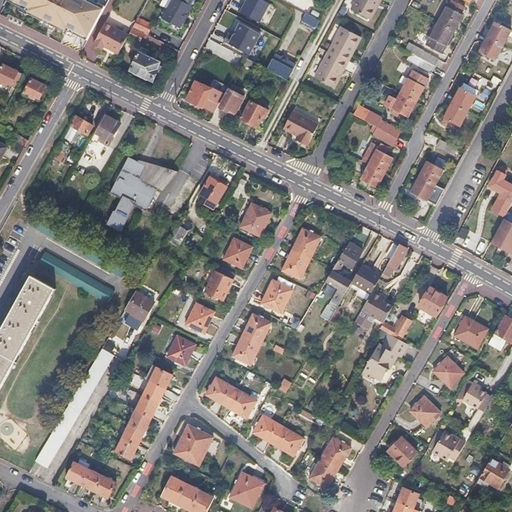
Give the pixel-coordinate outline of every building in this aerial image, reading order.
[(84,31),(88,34),(102,8),(89,0),(88,0),(15,0),(27,5),(23,13),(64,30),(67,25),(75,29),(80,32),(81,30),(84,31)] [(182,0),(165,0),(157,17),(180,29),(184,21),(186,22),(189,15),(187,14),(192,5),(182,0)] [(246,0),(244,5),(241,4),(238,11),(259,23),(269,4),(261,0),(246,0)] [(379,0),(355,0),(351,8),(370,18),(376,7),(379,0)] [(462,16),(447,8),(426,46),(441,54),(448,43),(458,24),(462,16)] [(319,22),(305,14),(302,20),(316,28),(319,22)] [(145,33),(148,34),(150,30),(153,26),(138,18),(133,27),(145,33)] [(511,31),(495,22),(491,30),(483,45),(479,53),(495,61),(511,31)] [(129,35),(106,23),(94,46),(98,48),(103,50),(104,47),(118,54),(127,37),(129,35)] [(227,33),(223,41),(249,55),(260,34),(239,23),(232,36),(227,33)] [(360,36),(358,35),(341,26),(328,52),(347,62),(354,48),(360,36)] [(145,33),(133,27),(129,35),(140,41),(142,37),(145,33)] [(405,50),(412,54),(435,66),(439,60),(409,44),(405,50)] [(162,59),(139,49),(130,69),(153,79),(162,59)] [(315,77),(334,86),(340,74),(347,62),(328,52),(315,77)] [(412,54),(408,61),(431,73),(435,66),(412,54)] [(281,60),(274,56),(266,70),(288,82),(296,67),(286,62),(285,64),(281,61),(281,60)] [(245,58),(243,58),(239,65),(245,68),(246,66),(253,69),(255,64),(248,60),(245,58)] [(14,68),(5,63),(0,71),(0,80),(7,85),(8,82),(17,87),(24,73),(14,68)] [(428,79),(413,71),(392,109),(407,117),(411,110),(422,90),(428,79)] [(491,81),(497,85),(501,79),(494,75),(491,81)] [(39,81),(31,77),(23,92),(33,98),(35,95),(40,98),(46,85),(39,81)] [(210,89),(195,81),(186,99),(197,105),(208,111),(208,110),(217,93),(210,89)] [(479,91),(464,83),(458,93),(448,112),(444,120),(441,126),(449,130),(452,124),(460,128),(479,91)] [(230,89),(229,89),(220,108),(224,110),(229,113),(230,110),(236,113),(244,97),(239,95),(242,90),(232,85),(230,89)] [(210,87),(210,89),(217,93),(208,110),(213,113),(223,94),(210,87)] [(268,111),(250,102),(241,119),(249,123),(256,127),(262,116),(264,118),(268,111)] [(293,112),(284,128),(298,136),(295,140),(307,146),(318,125),(293,112)] [(113,118),(106,114),(95,133),(100,135),(98,139),(108,144),(121,122),(113,118)] [(76,116),(71,124),(89,134),(93,125),(85,120),(76,116)] [(373,125),(377,128),(396,138),(399,132),(380,121),(379,123),(376,121),(373,125)] [(460,128),(452,124),(449,130),(457,134),(460,128)] [(377,128),(373,134),(392,145),(396,138),(377,128)] [(28,139),(17,133),(13,140),(24,146),(28,139)] [(458,149),(441,140),(437,147),(454,156),(458,149)] [(378,146),(372,143),(362,161),(368,165),(360,180),(376,188),(380,180),(388,165),(391,158),(381,152),(383,149),(378,146)] [(334,146),(331,151),(342,157),(351,162),(354,157),(334,146)] [(64,152),(59,149),(54,158),(59,161),(64,152)] [(341,159),(332,154),(328,163),(336,167),(341,159)] [(138,161),(129,156),(110,193),(121,198),(109,224),(122,230),(134,205),(146,211),(158,187),(164,190),(179,170),(143,160),(140,159),(138,161)] [(443,170),(428,162),(425,169),(417,184),(412,193),(427,200),(426,202),(435,207),(444,190),(435,185),(443,170)] [(498,170),(488,187),(500,193),(491,210),(505,217),(511,203),(511,183),(504,179),(507,174),(498,170)] [(219,181),(211,176),(201,193),(217,203),(227,186),(219,181)] [(271,213),(251,203),(240,227),(259,236),(271,213)] [(129,268),(35,214),(29,224),(30,225),(123,279),(129,268)] [(511,222),(505,218),(491,243),(511,254),(511,222)] [(210,226),(204,222),(199,230),(206,234),(210,226)] [(185,229),(178,224),(172,235),(179,239),(185,229)] [(322,235),(303,226),(297,238),(288,258),(282,270),(302,279),(322,235)] [(252,246),(234,237),(223,259),(241,268),(252,246)] [(363,248),(350,241),(338,260),(343,263),(352,268),(361,252),(363,249),(363,248)] [(409,249),(400,244),(388,264),(395,269),(397,270),(409,249)] [(115,292),(44,253),(38,264),(71,282),(109,303),(115,292)] [(343,263),(338,260),(333,268),(332,270),(337,273),(339,270),(343,263)] [(382,275),(362,264),(353,279),(351,282),(371,293),(373,289),(379,279),(382,275)] [(388,264),(383,273),(390,277),(395,269),(388,264)] [(235,279),(216,270),(205,292),(224,301),(235,279)] [(337,273),(332,270),(326,280),(346,292),(351,282),(353,279),(339,270),(337,273)] [(0,389),(57,288),(32,275),(20,295),(5,322),(0,330),(0,389)] [(294,289),(273,279),(261,304),(282,314),(294,289)] [(450,294),(432,284),(419,306),(436,316),(450,294)] [(373,289),(371,293),(356,321),(369,329),(375,318),(383,322),(385,319),(393,306),(384,301),(387,296),(373,289)] [(147,299),(135,292),(124,311),(143,322),(154,303),(147,299)] [(217,311),(197,301),(186,323),(205,333),(217,311)] [(342,313),(335,309),(328,321),(335,325),(342,313)] [(272,321),(253,313),(248,323),(239,344),(233,356),(252,364),(272,321)] [(408,317),(402,314),(395,327),(385,321),(381,328),(390,333),(402,339),(413,320),(408,317)] [(488,328),(465,315),(454,334),(477,347),(488,328)] [(511,319),(505,315),(495,333),(508,340),(511,342),(511,319)] [(198,343),(178,333),(167,356),(187,366),(198,343)] [(382,346),(378,344),(362,373),(370,378),(371,376),(381,381),(389,366),(391,368),(398,356),(402,358),(410,344),(402,339),(390,333),(382,346)] [(508,340),(495,333),(489,344),(501,351),(508,340)] [(113,356),(101,349),(68,404),(80,411),(113,356)] [(447,353),(431,369),(451,388),(466,373),(447,353)] [(174,372),(157,365),(115,452),(132,460),(136,451),(139,445),(142,439),(148,426),(153,417),(157,409),(163,396),(166,389),(170,382),(174,372)] [(259,400),(217,375),(206,394),(216,400),(235,412),(248,419),(259,400)] [(287,392),(293,381),(285,376),(278,387),(287,392)] [(479,383),(467,377),(457,394),(478,407),(487,392),(477,386),(479,383)] [(425,394),(409,410),(427,428),(443,412),(425,394)] [(316,411),(319,405),(311,401),(308,407),(316,411)] [(80,411),(68,404),(34,461),(46,468),(80,411)] [(306,437),(264,413),(253,431),(263,438),(282,449),(295,456),(306,437)] [(214,436),(189,423),(174,452),(199,465),(214,436)] [(429,443),(428,444),(434,447),(433,449),(449,458),(450,456),(454,459),(466,440),(461,437),(460,438),(444,429),(443,431),(438,428),(429,443)] [(352,447),(334,436),(308,480),(326,490),(332,479),(344,461),(352,447)] [(402,436),(388,450),(405,466),(419,452),(402,436)] [(511,469),(493,457),(480,476),(499,488),(511,469)] [(89,467),(74,459),(66,477),(72,480),(80,484),(88,488),(96,491),(101,494),(109,498),(117,481),(107,476),(89,467)] [(267,482),(243,470),(230,496),(254,508),(267,482)] [(173,474),(161,496),(173,502),(183,507),(193,511),(207,511),(216,495),(173,474)] [(413,511),(421,493),(404,486),(401,493),(395,509),(393,511),(413,511)]
